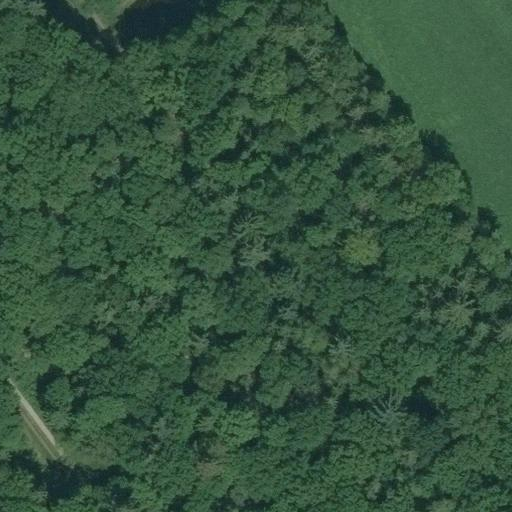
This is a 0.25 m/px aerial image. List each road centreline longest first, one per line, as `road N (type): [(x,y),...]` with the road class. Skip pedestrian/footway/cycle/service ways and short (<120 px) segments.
road 1 (track): [(80,0),(440,511)]
road 2 (track): [(91,511),(0,389)]
